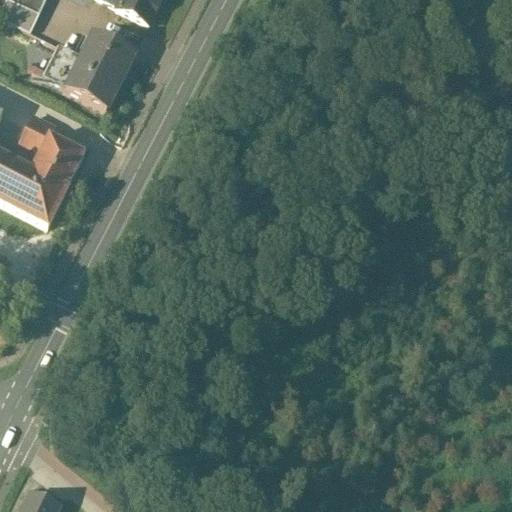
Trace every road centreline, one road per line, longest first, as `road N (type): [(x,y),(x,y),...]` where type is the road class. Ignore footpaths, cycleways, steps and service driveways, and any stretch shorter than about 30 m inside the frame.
road 1 (secondary): [(1,437),(224,0)]
road 2 (residential): [(102,511),(1,437)]
